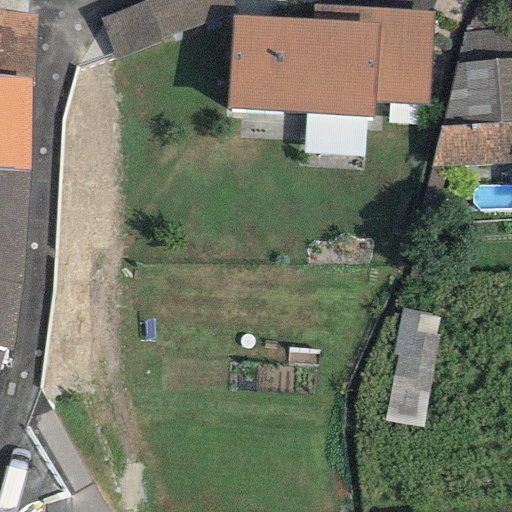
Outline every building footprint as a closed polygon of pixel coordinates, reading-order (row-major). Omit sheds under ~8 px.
[(235,12),(230,0),(151,0),(99,19),(113,61),(235,12)] [(312,3),(310,22),(377,26),(372,102),(426,103),(432,13),(312,3)] [(0,170),(27,171),(29,81),(33,81),(35,14),(0,11),(0,170)] [(310,22),(230,16),(224,108),(371,118),(372,102),(377,26),(310,22)] [(511,28),(460,33),(439,127),(511,122),(511,28)] [(511,163),(511,122),(439,127),(430,169),(511,163)] [(361,157),(363,135),(305,129),(302,152),(361,157)] [(27,171),(0,170),(0,350),(5,351),(11,351),(19,284),(27,171)] [(437,318),(400,311),(390,355),(396,356),(383,421),(421,429),(440,337),(434,335),(437,318)]
